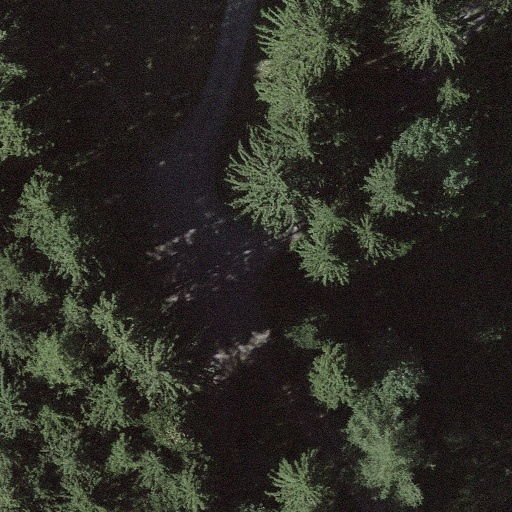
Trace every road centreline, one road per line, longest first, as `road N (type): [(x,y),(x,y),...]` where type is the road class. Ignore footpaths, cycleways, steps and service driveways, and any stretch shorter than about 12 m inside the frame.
road 1 (track): [(492,0),(264,243),(222,241),(184,174)]
road 2 (track): [(238,246),(263,329),(368,511)]
road 3 (track): [(238,246),(231,511)]
road 4 (track): [(256,0),(233,78),(184,174)]
road 5 (track): [(184,174),(0,169)]
